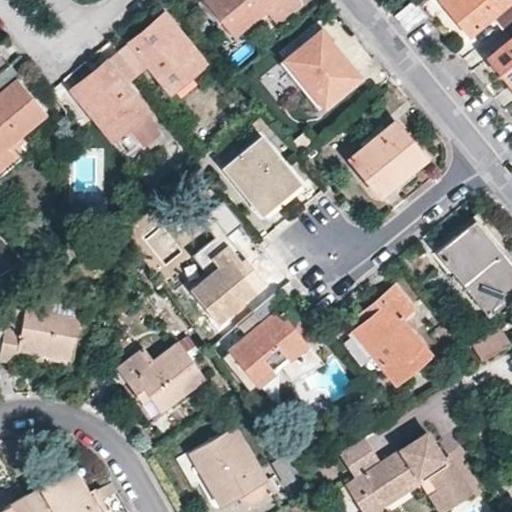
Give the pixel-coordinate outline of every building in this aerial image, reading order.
[(206,0),(233,34),(266,9),(276,21),(299,3),(295,0),(206,0)] [(440,0),(456,20),(463,14),(451,0),(440,0)] [(499,26),(511,16),(511,0),(451,0),(463,14),(456,20),(468,34),(490,16),(499,26)] [(395,15),(405,28),(422,14),(412,1),(395,15)] [(135,74),(148,65),(170,91),(204,63),(163,13),(116,51),(135,74)] [(511,16),(499,26),(509,39),(487,57),(509,85),(511,81),(511,16)] [(322,46),(329,41),(320,30),(313,35),(322,46)] [(313,35),(286,57),(324,104),(358,76),(329,41),(322,46),(313,35)] [(116,51),(71,89),(111,139),(114,138),(142,113),(146,111),(125,84),(135,74),(116,51)] [(0,72),(9,65),(0,53),(0,72)] [(286,57),(280,62),(318,109),(324,104),(286,57)] [(0,72),(0,149),(3,147),(45,113),(17,79),(19,77),(9,65),(0,72)] [(114,138),(128,155),(141,145),(143,148),(160,135),(142,113),(114,138)] [(424,157),(394,121),(349,158),(378,194),(424,157)] [(259,135),(222,166),(260,213),(277,200),(271,192),(293,176),(259,135)] [(0,149),(0,165),(11,157),(3,147),(0,149)] [(271,192),(277,200),(299,182),(293,176),(271,192)] [(455,234),(474,219),(501,251),(505,248),(475,211),(452,230),(455,234)] [(455,234),(436,250),(467,288),(487,313),(511,293),(511,264),(501,251),(474,219),(455,234)] [(254,268),(247,273),(241,264),(232,254),(208,273),(189,288),(216,321),(243,299),(252,311),(274,294),(275,293),(254,268)] [(247,260),(241,264),(247,273),(254,268),(247,260)] [(28,277),(18,263),(0,275),(0,286),(4,293),(28,277)] [(394,382),(428,354),(399,318),(411,307),(393,285),(367,306),(373,314),(365,320),(352,330),(394,382)] [(274,294),(252,311),(261,323),(231,349),(257,382),(281,363),(289,373),(318,358),(305,342),(304,343),(294,331),(288,323),(294,317),(274,294)] [(359,313),(365,320),(373,314),(367,306),(359,313)] [(16,358),(18,348),(70,358),(79,319),(23,308),(22,310),(7,307),(3,329),(0,342),(0,358),(15,362),(16,358)] [(294,331),(300,325),(294,317),(288,323),(294,331)] [(509,342),(500,324),(472,342),(481,360),(509,342)] [(204,378),(178,341),(152,359),(143,347),(116,366),(135,392),(143,387),(150,396),(160,410),(165,407),(204,378)] [(143,387),(135,392),(142,401),(150,396),(143,387)] [(272,475),(264,480),(232,425),(189,450),(215,495),(224,491),(229,500),(239,495),(245,506),(279,488),(272,475)] [(411,446),(412,451),(404,457),(398,448),(378,461),(376,457),(358,468),(361,472),(351,479),(371,510),(391,497),(387,491),(424,469),(431,463),(436,470),(445,483),(435,488),(447,507),(478,488),(453,450),(449,453),(431,427),(413,438),(411,441),(411,446)] [(362,436),(345,447),(358,468),(376,457),(362,436)] [(285,487),(302,474),(285,452),(270,465),(285,487)] [(436,470),(431,463),(424,469),(427,475),(436,470)] [(33,511),(96,511),(82,486),(71,467),(23,494),(33,511)] [(387,491),(391,497),(427,475),(424,469),(387,491)] [(91,491),(96,499),(116,488),(111,480),(91,491)] [(220,505),(229,500),(224,491),(215,495),(220,505)] [(0,511),(33,511),(23,494),(0,507),(0,511)] [(395,503),(389,507),(392,511),(398,511),(400,511),(395,503)]
